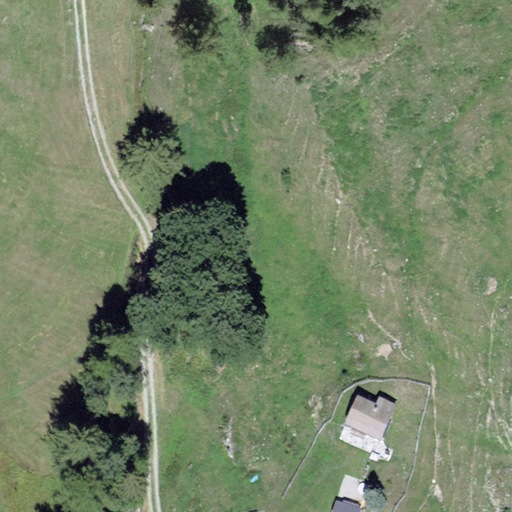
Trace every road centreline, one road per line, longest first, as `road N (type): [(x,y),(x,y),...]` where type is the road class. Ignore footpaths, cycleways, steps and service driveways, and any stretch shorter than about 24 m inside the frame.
road 1 (track): [(150,511),(146,234),(121,191)]
road 2 (track): [(121,191),(81,81),(80,0)]
